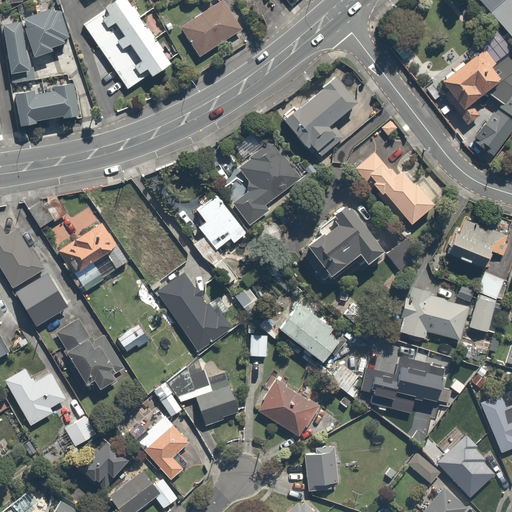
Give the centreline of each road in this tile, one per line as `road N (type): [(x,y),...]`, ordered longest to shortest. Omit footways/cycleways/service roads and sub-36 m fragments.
road 1 (secondary): [(335,11),(244,86),(188,117),(95,153),(0,170)]
road 2 (residential): [(511,194),(455,165),(335,11)]
